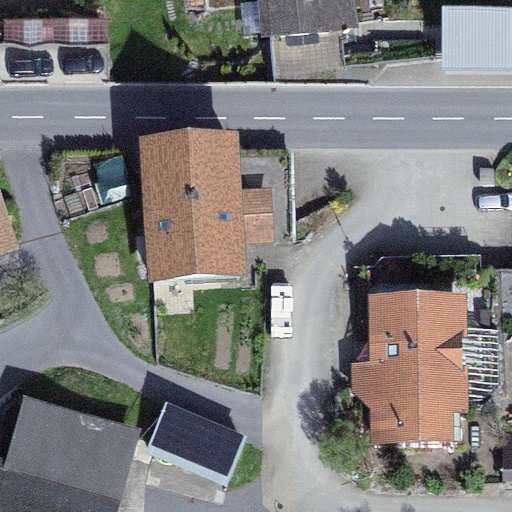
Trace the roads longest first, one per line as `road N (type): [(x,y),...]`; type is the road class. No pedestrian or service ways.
road 1 (primary): [(482,120),(21,117)]
road 2 (residential): [(296,426),(159,389),(106,354),(28,187),(21,117)]
road 3 (residential): [(482,120),(319,258),(307,289),(296,426)]
road 4 (residential): [(296,426),(300,459),(325,498),(350,511),(397,511)]
